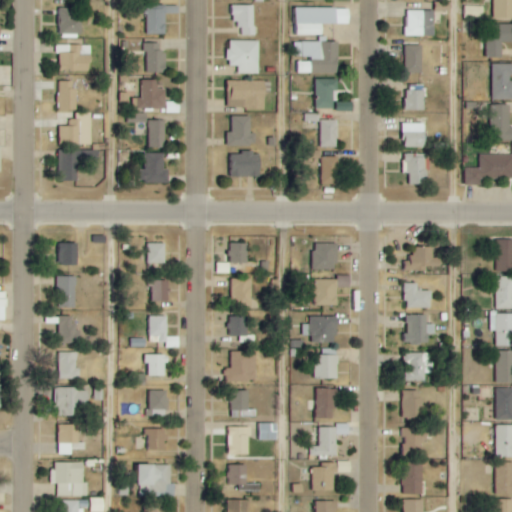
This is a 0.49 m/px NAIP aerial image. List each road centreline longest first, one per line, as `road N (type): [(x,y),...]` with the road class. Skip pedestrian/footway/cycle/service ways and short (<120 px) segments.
road 1 (tertiary): [(453,216),(0,212)]
road 2 (residential): [(190,511),(195,212)]
road 3 (residential): [(21,511),(20,213)]
road 4 (residential): [(376,511),(380,340),(367,215)]
road 5 (residential): [(367,215),(372,0)]
road 6 (residential): [(20,213),(20,0)]
road 7 (residential): [(195,212),(205,0)]
